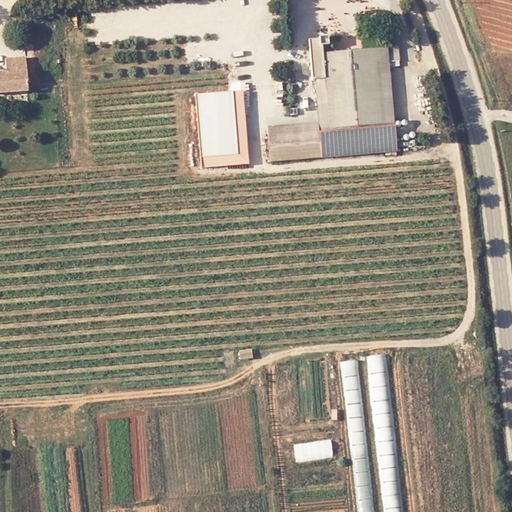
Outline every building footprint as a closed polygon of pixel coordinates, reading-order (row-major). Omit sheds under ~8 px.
[(336,130),(391,126),(386,63),(396,62),(395,48),(330,53),(336,130)] [(26,55),(5,56),(7,70),(27,69),(26,55)] [(7,70),(0,70),(0,90),(29,88),(27,69),(7,70)] [(271,161),(319,157),(316,118),(268,122),(271,161)] [(388,353),(369,355),(380,457),(393,455),(393,449),(398,448),(388,353)] [(360,358),(343,360),(358,509),(362,508),(362,511),(363,511),(364,510),(375,509),(360,358)] [(332,441),(294,443),(295,460),(333,458),(332,441)] [(387,508),(387,511),(404,511),(400,461),(383,463),(385,483),(384,483),(386,496),(395,496),(396,507),(387,508)]
